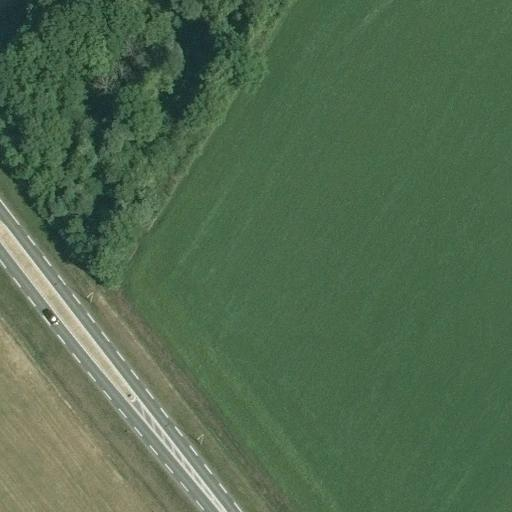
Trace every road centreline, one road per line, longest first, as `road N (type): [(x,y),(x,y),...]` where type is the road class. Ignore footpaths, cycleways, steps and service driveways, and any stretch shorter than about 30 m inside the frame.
road 1 (primary): [(233,511),(0,210)]
road 2 (primary): [(0,251),(211,511)]
